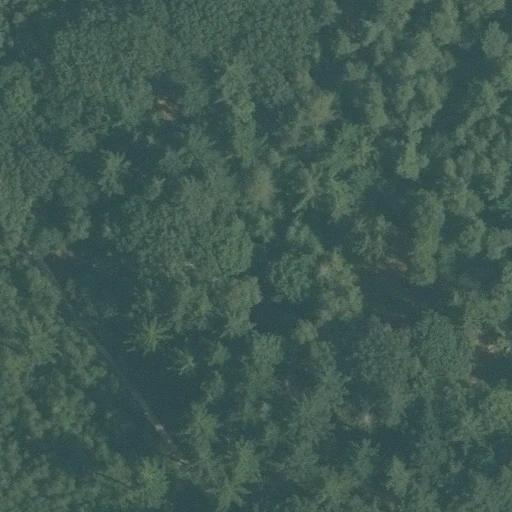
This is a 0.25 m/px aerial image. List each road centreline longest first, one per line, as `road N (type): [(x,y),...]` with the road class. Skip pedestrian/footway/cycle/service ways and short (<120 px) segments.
road 1 (track): [(0,189),(19,233),(209,511)]
road 2 (track): [(188,0),(0,103)]
